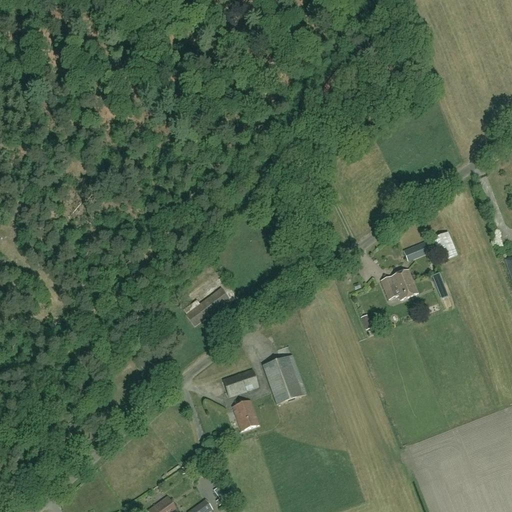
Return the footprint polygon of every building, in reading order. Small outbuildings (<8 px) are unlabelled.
[(284,136),(285,140),(284,141),(294,169),(305,165),(293,132),(284,136)] [(448,233),(432,240),(442,263),(458,256),(448,233)] [(427,243),(403,253),(407,263),(431,253),(427,243)] [(389,301),(399,297),(400,301),(418,294),(408,271),(381,282),(389,301)] [(433,276),(440,294),(443,300),(448,298),(439,274),(433,276)] [(195,328),(223,306),(225,309),(232,304),(221,290),(186,316),(195,328)] [(306,395),(293,357),(263,368),(276,406),(306,395)] [(252,371),(223,381),(229,399),(258,388),(252,371)] [(251,402),(233,408),(241,433),(259,426),(251,402)] [(148,511),(177,511),(167,498),(148,511)] [(210,511),(213,511),(205,501),(189,511),(210,511)]
